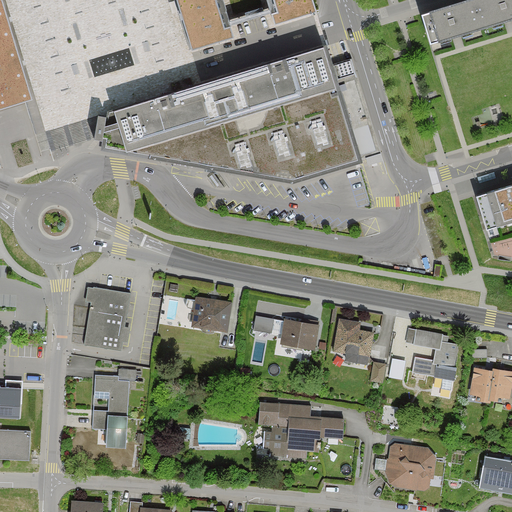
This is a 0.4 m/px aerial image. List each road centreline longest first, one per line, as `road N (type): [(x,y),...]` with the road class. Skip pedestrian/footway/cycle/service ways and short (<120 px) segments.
road 1 (primary): [(511,323),(240,273),(86,231)]
road 2 (residential): [(68,194),(88,169),(136,171),(161,182),(201,220),(384,247),(397,243),(409,222),(409,185)]
road 3 (residential): [(406,511),(53,483)]
road 4 (residential): [(56,254),(53,483)]
road 5 (residential): [(409,185),(351,21)]
